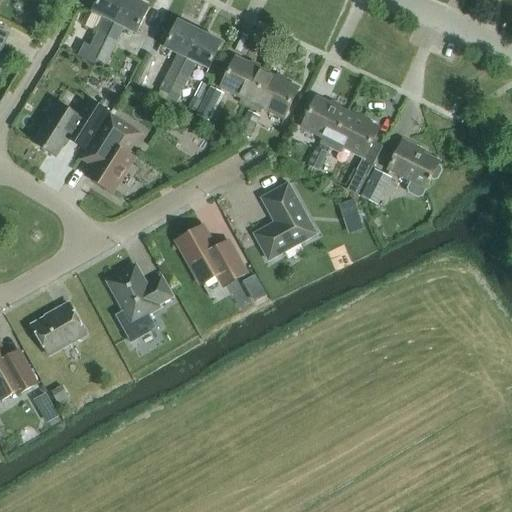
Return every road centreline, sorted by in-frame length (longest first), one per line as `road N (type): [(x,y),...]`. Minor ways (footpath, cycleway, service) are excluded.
road 1 (residential): [(90,249),(236,165)]
road 2 (residential): [(0,129),(74,0)]
road 3 (tertiary): [(511,56),(389,0)]
road 4 (residential): [(90,249),(65,208),(0,170)]
